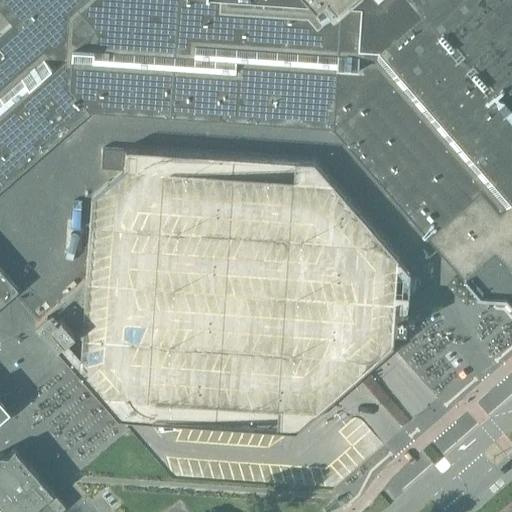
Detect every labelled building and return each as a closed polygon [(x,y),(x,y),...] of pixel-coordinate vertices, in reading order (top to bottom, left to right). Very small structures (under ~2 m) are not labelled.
[(0,0),(0,73),(12,63),(31,46),(67,15),(76,7),(114,10),(124,21),(134,32),(167,35),(196,36),(237,39),(277,42),(319,45),(359,47),(369,47),(377,47),(481,167),(511,202),(511,210),(510,212),(506,265),(504,297),(511,305),(511,0),(387,0),(380,6),(371,5),(362,5),(322,2),(294,0),(0,0)] [(0,302),(9,295),(17,288),(0,269),(0,188),(4,185),(14,176),(48,146),(89,111),(129,113),(169,116),(190,118),(210,119),(250,122),(278,123),(332,127),(350,148),(369,170),(407,214),(426,236),(464,278),(479,295),(481,264),(485,211),(472,196),(434,152),(414,130),(395,108),(377,87),(334,84),(313,83),(281,80),(253,78),(213,76),(193,74),(172,73),(132,70),(50,65),(8,101),(0,108),(0,302)] [(85,279),(78,373),(117,417),(138,419),(186,422),(276,428),(295,430),(380,356),(392,345),(395,302),(407,303),(409,272),(313,161),(124,148),(123,169),(109,182),(108,181),(90,196),(85,279)] [(123,149),(101,148),(100,168),(122,169),(123,149)] [(34,323),(78,373),(85,279),(34,323)] [(0,417),(8,410),(0,400),(0,417)] [(0,511),(58,511),(65,507),(15,449),(9,454),(0,453),(0,511)]
